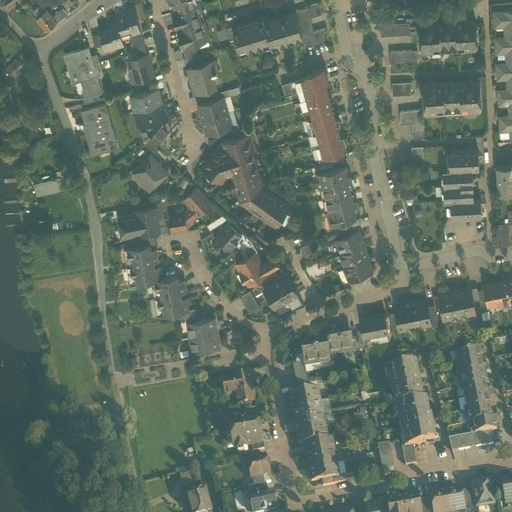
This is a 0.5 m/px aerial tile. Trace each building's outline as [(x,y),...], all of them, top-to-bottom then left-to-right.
[(198,3),(197,0),(172,0),(174,6),(175,7),(179,6),(180,8),(198,3)] [(302,38),(305,46),(329,39),(326,27),(314,30),(310,17),(322,13),(318,1),(305,4),(306,7),(295,11),(303,37),(302,38)] [(36,17),(47,29),(68,13),(63,7),(52,15),(47,8),(46,9),(41,3),(33,10),(37,16),(36,17)] [(198,3),(180,8),(175,10),(179,24),(176,25),(178,31),(181,30),(185,44),(194,41),(194,42),(197,41),(197,39),(206,36),(207,38),(208,38),(203,20),(201,20),(198,12),(200,11),(198,3)] [(116,15),(117,19),(121,35),(130,32),(140,29),(134,6),(124,9),(125,13),(116,15)] [(504,33),(505,36),(511,35),(511,9),(493,10),(494,26),(504,26),(505,26),(506,32),(504,33)] [(273,17),(266,19),(273,43),(278,41),(279,44),(281,44),(288,42),(287,39),(294,37),(294,40),(302,38),(303,37),(295,11),(273,17)] [(462,19),(456,19),(457,47),(458,47),(458,42),(464,42),(464,47),(475,46),(477,43),(476,21),(473,18),(469,18),(465,15),(462,19)] [(457,47),(456,19),(452,19),(451,19),(447,16),(443,20),(439,20),(440,48),(441,48),(441,45),(456,44),(457,47)] [(271,43),(273,43),(266,19),(264,20),(263,17),(253,20),(232,26),(235,38),(239,50),(240,53),(241,52),(240,50),(247,47),(248,50),(261,47),(264,46),(263,43),(269,41),(270,44),(271,44),(271,47),(272,46),(271,43)] [(440,48),(439,20),(432,20),(428,17),(425,21),(421,21),(418,24),(420,46),(423,49),(433,49),(433,44),(439,43),(440,48)] [(124,42),(121,35),(117,19),(107,22),(108,26),(98,29),(99,32),(103,44),(104,48),(124,42)] [(410,21),(404,22),(398,22),(392,22),(386,23),(380,23),(381,35),(387,35),(393,34),(399,34),(404,34),(411,33),(410,21)] [(226,28),(229,40),(235,38),(232,26),(226,28)] [(130,32),(133,42),(143,39),(140,29),(130,32)] [(92,34),(96,46),(103,44),(99,32),(92,34)] [(506,58),(506,62),(511,61),(511,35),(505,36),(495,36),(496,52),(506,52),(507,52),(507,58),(506,58)] [(133,42),(134,48),(145,45),(143,39),(133,42)] [(182,45),(185,57),(196,54),(197,54),(194,42),(194,41),(185,44),(182,45)] [(147,53),(145,45),(134,48),(133,48),(135,56),(147,53)] [(83,77),(89,75),(96,73),(97,72),(94,61),(89,46),(64,53),(69,70),(74,68),(77,78),(83,77)] [(414,49),(408,50),(402,50),(396,50),(390,51),(390,54),(391,63),(397,62),(403,62),(408,62),(415,61),(414,49)] [(134,81),(134,82),(154,76),(147,53),(135,56),(127,58),(130,66),(131,66),(136,80),(134,81)] [(199,64),(196,54),(185,57),(184,58),(187,68),(199,64)] [(3,67),(9,75),(21,67),(15,59),(3,67)] [(187,68),(195,93),(215,87),(211,73),(218,71),(214,59),(199,64),(187,68)] [(96,73),(97,76),(98,76),(104,74),(100,60),(94,61),(97,72),(96,73)] [(507,84),(507,88),(511,87),(511,61),(506,62),(496,62),(497,78),(507,78),(508,77),(508,84),(507,84)] [(300,78),(304,90),(326,83),(329,82),(324,67),(312,71),(306,73),(305,73),(306,76),(300,78)] [(72,80),(77,78),(74,68),(69,70),(72,80)] [(211,73),(215,87),(222,84),(218,71),(211,73)] [(97,76),(96,73),(89,75),(91,83),(85,84),(88,94),(88,95),(98,92),(102,91),(98,76),(97,76)] [(89,75),(83,77),(85,84),(91,83),(89,75)] [(466,80),(459,80),(461,104),(468,103),(468,108),(478,107),(481,104),(480,82),(477,79),(473,80),(469,76),(466,80)] [(461,106),(461,104),(459,80),(454,81),(451,77),(447,81),(442,81),(444,107),(461,106)] [(282,83),(285,95),(304,90),(300,78),(282,83)] [(444,110),(444,107),(442,81),(436,82),(432,78),(429,82),(425,83),(422,86),(423,102),(424,108),(427,111),(437,110),(444,110)] [(392,82),(392,95),(412,94),(411,81),(392,82)] [(304,90),(307,99),(329,93),(326,83),(304,90)] [(131,95),(135,109),(161,102),(157,87),(131,95)] [(509,111),(509,114),(511,113),(511,87),(507,88),(498,88),(498,104),(509,103),(510,110),(509,111)] [(214,93),(215,99),(223,97),(224,98),(230,96),(228,89),(214,93)] [(83,96),(85,102),(100,98),(98,92),(88,95),(88,94),(83,96)] [(307,99),(309,109),(331,102),(329,93),(307,99)] [(198,104),(202,119),(227,111),(224,98),(223,97),(215,99),(198,104)] [(166,116),(161,102),(135,109),(139,124),(166,116)] [(309,109),(312,118),(334,112),(331,102),(309,109)] [(86,129),(92,150),(117,142),(107,111),(98,114),(95,106),(82,110),(88,129),(86,129)] [(412,122),(413,138),(425,137),(424,108),(399,111),(400,124),(412,122)] [(231,125),(227,111),(202,119),(206,133),(224,128),(232,126),(231,125)] [(313,134),(316,133),(338,126),(337,124),(340,123),(339,117),(336,118),(334,112),(312,118),(309,119),(311,127),(316,126),(317,132),(313,133),(313,134)] [(511,140),(511,113),(509,114),(499,114),(500,130),(510,130),(511,129),(511,136),(510,137),(510,140),(511,140)] [(224,128),(225,134),(240,129),(238,123),(231,125),(232,126),(224,128)] [(162,126),(152,136),(144,142),(154,152),(159,147),(158,146),(157,145),(159,143),(168,133),(162,126)] [(316,133),(319,142),(341,136),(338,126),(316,133)] [(259,215),(274,227),(289,207),(284,202),(283,204),(279,200),(279,199),(278,200),(273,197),(274,195),(264,188),(263,189),(261,188),(262,186),(260,187),(259,183),(261,182),(256,165),(252,166),(251,162),(254,161),(249,141),(245,142),(244,138),(248,137),(247,135),(223,142),(223,143),(227,142),(228,147),(225,148),(225,150),(211,155),(202,167),(207,171),(211,170),(216,174),(217,178),(222,182),(226,176),(228,176),(227,172),(231,171),(232,174),(235,185),(239,184),(241,192),(238,193),(240,202),(250,209),(252,206),(256,209),(254,212),(255,212),(257,209),(261,212),(259,215)] [(344,135),(341,136),(319,142),(320,147),(323,146),(326,155),(326,156),(331,155),(336,153),(336,154),(345,151),(343,144),(346,143),(344,135)] [(410,146),(411,163),(423,162),(422,145),(411,146),(410,146)] [(450,150),(451,168),(472,167),(479,166),(478,149),(450,150)] [(143,177),(152,186),(168,171),(151,153),(133,171),(141,179),(143,177)] [(318,157),(320,164),(333,161),(331,155),(326,156),(326,155),(323,156),(318,157)] [(331,162),(333,168),(344,165),(342,158),(333,161),(331,161),(331,162)] [(511,161),(508,162),(508,164),(496,165),(497,193),(498,193),(498,191),(511,189),(511,161)] [(320,164),(322,171),(333,168),(331,162),(320,164)] [(318,179),(320,187),(351,179),(349,174),(346,175),(344,166),(347,165),(347,164),(344,165),(333,168),(322,171),(316,172),(316,173),(320,172),(321,179),(318,179)] [(445,199),(452,198),(474,197),(472,167),(451,168),(444,168),(445,199)] [(71,170),(56,174),(59,186),(74,181),(71,170)] [(60,188),(59,186),(56,174),(33,181),(37,195),(60,188)] [(150,189),(152,186),(143,177),(141,179),(150,189)] [(322,198),(322,199),(353,191),(350,192),(348,185),(352,184),(351,179),(320,187),(324,187),(326,197),(322,198)] [(185,199),(192,207),(198,214),(210,203),(197,188),(185,199)] [(325,210),(325,211),(356,203),(355,199),(352,200),(350,193),(354,192),(353,191),(322,199),(323,199),(326,199),(329,209),(325,210)] [(156,205),(158,216),(164,215),(161,197),(154,199),(155,206),(156,205)] [(480,197),(474,197),(452,198),(453,216),(481,215),(480,197)] [(357,208),(356,203),(325,211),(327,211),(329,219),(331,218),(332,224),(330,225),(331,226),(343,223),(346,222),(358,216),(359,216),(359,215),(356,216),(354,209),(357,208)] [(125,225),(127,235),(160,229),(158,216),(156,205),(155,206),(136,209),(136,212),(119,215),(121,226),(125,225)] [(191,220),(198,214),(192,207),(184,214),(187,228),(194,224),(191,220)] [(511,209),(508,210),(508,223),(496,223),(497,246),(510,245),(509,223),(511,223),(511,209)] [(173,230),(187,228),(184,214),(170,216),(172,229),(173,230)] [(207,224),(210,229),(227,219),(224,214),(207,224)] [(346,222),(350,226),(360,222),(358,216),(346,222)] [(230,249),(235,243),(242,236),(240,234),(227,223),(215,237),(223,243),(224,242),(231,247),(229,249),(230,249)] [(333,234),(336,239),(347,234),(345,229),(333,234)] [(336,239),(342,253),(363,243),(365,243),(359,229),(347,234),(336,239)] [(242,232),(240,234),(242,236),(235,243),(242,249),(243,249),(253,243),(251,240),(242,232)] [(149,244),(150,245),(155,244),(154,236),(141,238),(142,245),(149,244)] [(243,249),(247,256),(255,252),(255,253),(257,251),(253,243),(243,249)] [(303,253),(306,259),(317,254),(314,248),(312,243),(301,248),(303,253)] [(340,253),(345,266),(366,257),(368,256),(363,243),(342,253),(340,253)] [(130,264),(130,265),(149,261),(152,261),(157,260),(156,254),(157,254),(156,248),(150,249),(147,250),(146,246),(150,245),(149,244),(142,245),(127,248),(129,259),(133,258),(134,263),(130,264)] [(129,283),(133,282),(133,281),(137,281),(136,276),(132,277),(130,265),(130,264),(134,263),(133,258),(129,259),(127,248),(123,248),(129,283)] [(236,263),(249,284),(267,273),(278,266),(273,258),(262,264),(255,253),(255,252),(247,256),(236,263)] [(372,270),(366,257),(345,266),(343,267),(349,280),(372,270)] [(151,279),(154,279),(160,278),(159,272),(160,271),(159,265),(153,266),(150,267),(149,261),(130,265),(132,277),(136,276),(137,281),(133,281),(133,282),(151,279)] [(157,295),(157,296),(177,293),(180,292),(185,291),(184,285),(183,279),(178,280),(175,281),(174,275),(160,278),(154,279),(156,290),(160,289),(161,294),(157,295)] [(268,296),(275,307),(287,300),(297,294),(286,276),(267,287),(271,295),(268,296)] [(511,277),(499,280),(503,302),(511,300),(511,277)] [(157,315),(160,315),(160,314),(165,313),(164,306),(159,307),(157,296),(157,295),(161,294),(160,289),(156,290),(154,279),(151,279),(157,315)] [(488,305),(503,302),(499,280),(484,283),(485,288),(488,305)] [(456,288),(454,289),(460,316),(468,315),(468,311),(474,310),(475,313),(476,313),(473,300),(471,288),(471,286),(459,288),(456,289),(456,288)] [(473,300),(479,299),(477,290),(477,287),(471,288),(473,300)] [(485,288),(477,290),(479,299),(482,311),(489,310),(488,305),(485,288)] [(451,318),(460,316),(454,289),(453,289),(453,290),(450,290),(450,289),(438,292),(439,294),(441,306),(443,319),(444,319),(443,315),(450,314),(451,318)] [(240,296),(243,302),(253,296),(250,290),(240,296)] [(178,298),(177,293),(157,296),(159,307),(164,306),(165,313),(160,314),(160,315),(178,312),(187,310),(187,309),(186,303),(187,303),(186,297),(181,298),(178,298)] [(287,300),(292,309),(303,303),(297,294),(287,300)] [(433,295),(434,304),(435,307),(441,306),(439,294),(433,295)] [(256,300),(253,296),(243,302),(246,306),(256,300)] [(425,297),(410,300),(415,323),(422,321),(421,318),(428,317),(428,320),(429,320),(430,320),(427,305),(425,297)] [(259,306),(256,300),(246,306),(249,312),(259,306)] [(400,325),(415,323),(410,300),(395,303),(397,311),(400,325)] [(438,323),(435,307),(434,304),(427,305),(430,320),(429,320),(430,325),(438,323)] [(199,313),(197,314),(196,307),(187,309),(187,310),(178,312),(179,317),(186,316),(187,322),(200,320),(199,313)] [(389,312),(394,336),(402,334),(400,325),(397,311),(389,312)] [(363,329),(364,336),(365,336),(387,331),(383,313),(361,317),(363,329)] [(190,336),(190,337),(217,332),(214,317),(200,320),(187,322),(187,323),(189,322),(192,336),(190,336)] [(349,327),(337,330),(341,353),(353,351),(354,351),(352,340),(349,327)] [(356,330),(358,339),(359,346),(367,345),(365,336),(364,336),(363,329),(356,330)] [(325,332),(326,338),(329,355),(341,353),(337,330),(325,332)] [(219,347),(217,332),(190,337),(190,338),(192,338),(194,350),(192,351),(192,352),(206,349),(219,347)] [(330,361),(329,355),(326,338),(313,340),(318,364),(330,361)] [(360,353),(359,346),(358,339),(352,340),(354,351),(353,351),(354,354),(360,353)] [(305,366),(318,364),(313,340),(300,343),(304,364),(304,366),(305,366)] [(455,362),(455,366),(481,361),(478,350),(457,354),(458,361),(455,362)] [(459,369),(461,377),(483,373),(481,361),(455,366),(456,370),(459,369)] [(393,391),(419,386),(415,363),(388,368),(393,391)] [(293,365),(295,374),(306,372),(305,366),(304,366),(304,364),(293,365)] [(236,396),(238,406),(255,403),(251,382),(253,382),(251,370),(239,372),(240,377),(223,380),(226,398),(236,396)] [(295,374),(296,380),(307,378),(306,372),(295,374)] [(459,385),(460,389),(485,385),(483,373),(461,377),(462,385),(459,385)] [(296,380),(297,387),(308,385),(307,378),(296,380)] [(311,384),(308,385),(297,387),(292,388),(293,394),(312,390),(311,384)] [(464,392),(465,400),(487,396),(485,385),(460,389),(461,393),(464,392)] [(419,386),(393,391),(395,404),(399,404),(422,399),(419,386)] [(291,394),(294,407),(319,402),(317,389),(312,390),(293,394),(291,394)] [(463,409),(464,413),(489,408),(487,396),(465,400),(467,408),(463,409)] [(401,421),(403,420),(429,415),(425,399),(422,399),(422,400),(399,404),(401,415),(400,415),(401,421)] [(294,407),(296,420),(321,415),(319,402),(294,407)] [(470,424),(473,423),(492,419),(489,408),(464,413),(465,416),(468,416),(470,424)] [(231,434),(233,443),(234,450),(247,447),(247,446),(251,446),(262,444),(261,444),(259,431),(259,432),(258,427),(256,416),(256,415),(247,417),(229,420),(230,427),(232,427),(233,433),(231,434)] [(310,424),(311,430),(324,427),(321,415),(296,420),(297,427),(310,424)] [(429,415),(403,420),(408,447),(413,446),(426,444),(425,441),(435,439),(432,425),(431,425),(429,415)] [(494,419),(492,419),(473,423),(474,431),(471,432),(472,435),(473,435),(479,434),(485,433),(491,432),(494,431),(497,431),(494,419)] [(301,445),(306,444),(326,440),(324,427),(311,430),(302,432),(298,432),(301,445)] [(491,432),(485,433),(488,446),(494,445),(491,432)] [(482,447),(488,446),(485,433),(479,434),(482,447)] [(476,448),(482,447),(479,434),(473,435),(476,448)] [(470,449),(476,448),(473,435),(472,435),(468,436),(470,449)] [(464,450),(470,449),(468,436),(462,437),(464,450)] [(458,451),(464,450),(462,437),(456,438),(458,451)] [(452,453),(458,451),(456,438),(449,440),(452,453)] [(306,444),(308,457),(334,452),(331,439),(326,440),(306,444)] [(251,446),(252,453),(258,451),(264,450),(263,443),(261,444),(262,444),(251,446)] [(378,446),(379,453),(390,451),(389,443),(378,446)] [(260,457),(258,451),(252,453),(246,454),(246,455),(248,460),(260,457)] [(308,457),(310,469),(336,464),(334,452),(308,457)] [(416,458),(414,452),(403,454),(404,460),(416,458)] [(252,479),(263,476),(269,475),(270,474),(265,456),(260,457),(248,460),(247,461),(251,479),(252,479)] [(338,477),(336,464),(310,469),(313,482),(322,480),(333,478),(338,477)] [(187,473),(179,476),(184,488),(192,485),(187,473)] [(271,483),(269,475),(263,476),(265,484),(266,484),(271,483)] [(254,487),(265,484),(263,476),(252,479),(254,487)] [(322,480),(323,487),(334,484),(346,482),(345,476),(338,477),(333,478),(322,480)] [(505,499),(506,504),(511,502),(511,479),(502,481),(503,486),(505,499)] [(473,490),(477,508),(478,508),(494,505),(489,481),(472,484),(473,490)] [(183,490),(185,496),(187,496),(187,495),(205,490),(203,484),(183,490)] [(254,493),(258,496),(268,493),(266,484),(265,484),(254,487),(253,487),(254,493)] [(497,488),(499,500),(505,499),(503,486),(497,488)] [(431,498),(433,511),(457,511),(464,511),(461,492),(460,489),(445,492),(431,495),(431,498)] [(192,503),(194,511),(210,511),(211,511),(205,490),(187,495),(187,496),(189,503),(192,503)] [(473,490),(468,491),(461,492),(464,511),(463,511),(478,511),(478,508),(477,508),(473,490)] [(251,506),(252,511),(266,511),(277,510),(273,492),(268,493),(258,496),(254,493),(249,494),(246,498),(247,503),(251,506)] [(402,497),(405,511),(420,511),(418,500),(417,494),(402,497)] [(389,511),(405,511),(402,497),(387,500),(389,511)] [(433,511),(431,498),(424,499),(418,500),(420,511),(433,511)]
